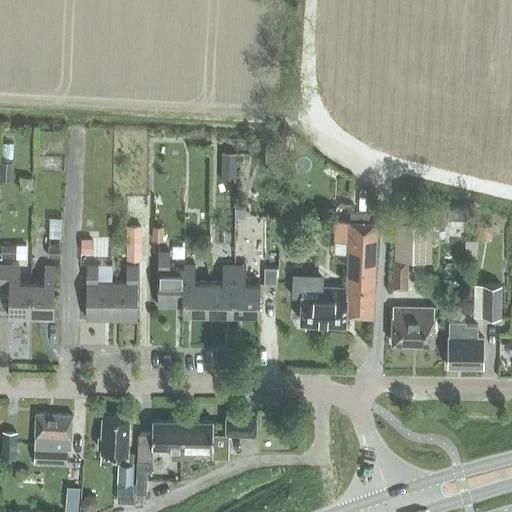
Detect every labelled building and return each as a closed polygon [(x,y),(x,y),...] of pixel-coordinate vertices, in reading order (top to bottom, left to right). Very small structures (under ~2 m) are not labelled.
[(10,162),(1,162),(0,177),(0,180),(9,181),(10,162)] [(221,165),(220,181),(235,182),(236,165),(221,165)] [(245,197),(234,197),(234,216),(245,216),(245,197)] [(394,222),(392,289),(407,289),(408,260),(430,261),(431,241),(443,241),(443,240),(444,240),(444,221),(445,221),(445,207),(394,206),(394,222)] [(448,209),(448,219),(466,220),(466,209),(448,209)] [(374,222),(367,222),(349,221),(345,287),(301,285),(301,292),(300,292),(299,322),(345,324),(345,315),(372,316),(377,226),(374,222)] [(126,225),(125,260),(139,260),(140,225),(126,225)] [(162,225),(151,225),(151,241),(162,241),(162,225)] [(491,226),(477,225),(477,239),(491,240),(491,226)] [(0,257),(16,258),(16,245),(0,245),(0,257)] [(60,258),(60,246),(47,246),(47,257),(60,258)] [(157,306),(182,306),(183,269),(168,268),(169,251),(157,251),(157,306)] [(8,317),(30,318),(32,282),(18,281),(18,265),(0,264),(0,286),(8,287),(8,317)] [(85,319),(111,319),(111,281),(97,281),(97,264),(86,264),(85,319)] [(183,264),(183,269),(182,306),(182,312),(207,312),(208,281),(194,281),(194,264),(183,264)] [(44,282),(32,282),(30,318),(52,318),(53,265),(44,265),(44,282)] [(125,281),(111,281),(111,319),(136,319),(137,265),(126,265),(125,281)] [(207,312),(233,313),(233,265),(221,265),(221,281),(208,281),(207,312)] [(245,265),(233,265),(233,313),(258,313),(258,282),(245,282),(245,265)] [(501,283),(482,283),(482,317),(501,317),(501,283)] [(432,344),(433,307),(392,306),(391,314),(391,343),(432,344)] [(482,338),(477,338),(477,325),(465,325),(465,321),(447,321),(447,368),(481,368),(482,338)] [(509,353),(510,352),(511,352),(511,337),(511,338),(509,338),(504,342),(503,343),(503,344),(503,346),(503,347),(504,349),(505,351),(506,352),(507,352),(509,353)] [(255,435),(256,412),(226,411),(226,414),(225,414),(225,429),(225,433),(255,435)] [(70,448),(72,414),(35,412),(34,436),(33,461),(66,463),(67,448),(70,448)] [(133,452),(127,451),(129,417),(102,415),(101,436),(98,436),(97,446),(100,446),(100,451),(116,452),(115,463),(117,463),(116,482),(132,482),(133,463),(133,452)] [(151,420),(151,433),(138,433),(135,493),(146,493),(148,462),(151,462),(152,447),(171,447),(171,459),(180,459),(181,420),(151,420)] [(181,420),(180,459),(193,459),(194,447),(212,448),(212,421),(181,420)] [(1,458),(15,459),(16,432),(2,431),(1,458)] [(135,483),(117,482),(115,507),(133,508),(135,483)] [(97,500),(92,495),(85,495),(80,500),(80,507),(85,511),(91,511),(96,507),(97,500)]
